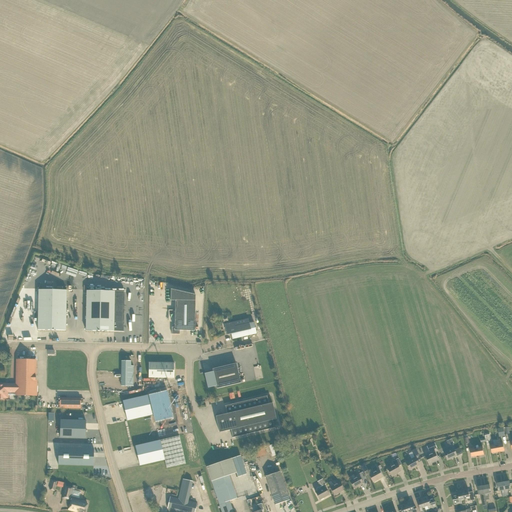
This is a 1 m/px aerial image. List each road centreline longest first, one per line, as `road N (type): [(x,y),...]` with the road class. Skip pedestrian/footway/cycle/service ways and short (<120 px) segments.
road 1 (unclassified): [(127,511),(91,373),(93,346)]
road 2 (unclassified): [(93,346),(184,348),(191,397)]
road 3 (track): [(511,270),(489,249),(420,275),(399,260)]
